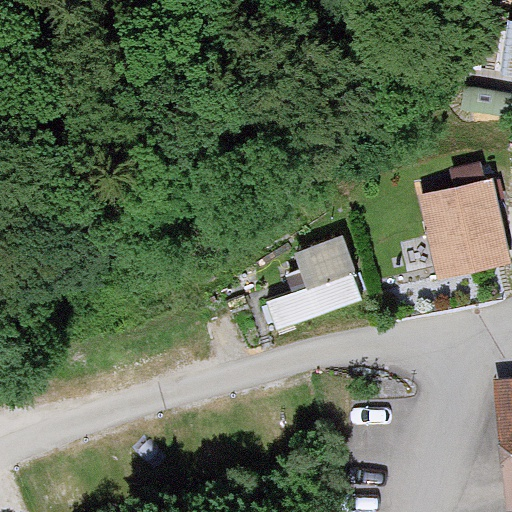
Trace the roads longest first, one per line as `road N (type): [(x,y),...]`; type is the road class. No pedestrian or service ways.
road 1 (residential): [(453,341),(277,364),(35,432),(0,450)]
road 2 (unclassified): [(422,511),(453,341)]
